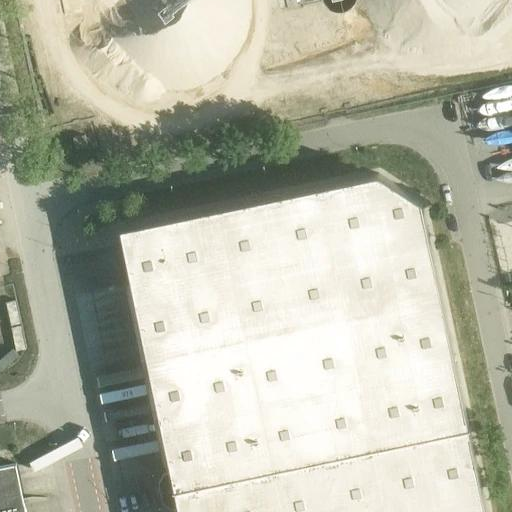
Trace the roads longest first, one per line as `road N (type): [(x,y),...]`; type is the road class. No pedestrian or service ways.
road 1 (unclassified): [(511,420),(453,153),(432,128),(378,129),(31,208)]
road 2 (unclassified): [(68,394),(31,208)]
road 3 (unclassified): [(31,208),(0,64)]
road 4 (unclassified): [(92,511),(68,394)]
